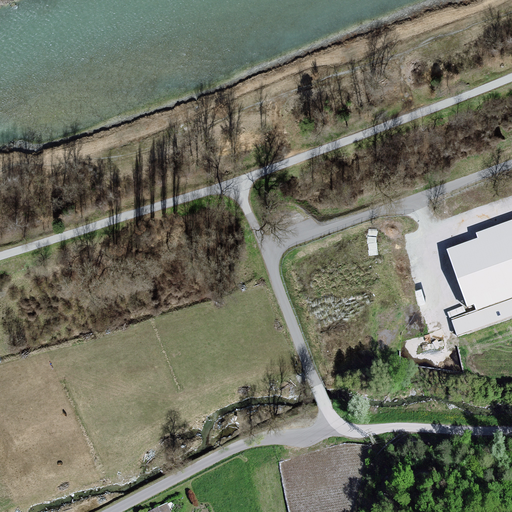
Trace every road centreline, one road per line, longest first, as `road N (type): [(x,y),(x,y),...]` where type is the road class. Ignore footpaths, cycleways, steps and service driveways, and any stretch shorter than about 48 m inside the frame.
road 1 (track): [(511,77),(241,180),(0,255)]
road 2 (unclassified): [(335,421),(241,180)]
road 3 (residential): [(109,511),(245,442),(308,434),(335,421)]
road 4 (unclassified): [(511,432),(365,430),(335,421)]
